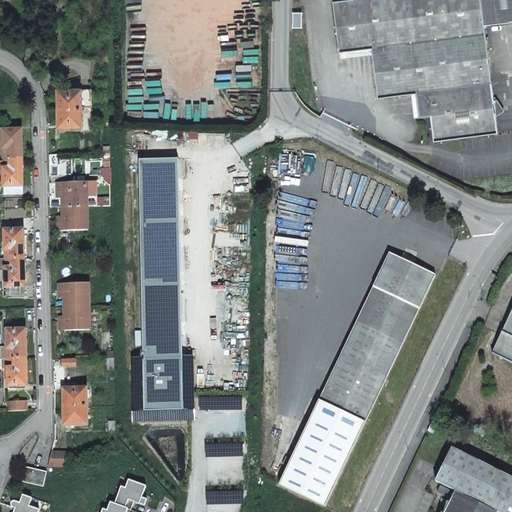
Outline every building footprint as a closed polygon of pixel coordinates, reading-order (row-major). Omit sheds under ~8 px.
[(434,141),(479,135),(498,132),(484,24),(503,22),(499,0),(339,0),(334,1),(340,52),(372,47),(373,55),(378,97),(414,93),(417,118),(431,116),(434,141)] [(511,0),(499,0),(503,22),(511,20),(511,0)] [(301,27),(302,12),(293,12),(293,27),(301,27)] [(341,59),(373,55),(372,47),(340,52),(341,59)] [(317,52),(308,57),(317,79),(327,75),(317,52)] [(67,85),(57,85),(57,89),(80,88),(79,78),(70,80),(67,82),(67,85)] [(80,88),(57,89),(57,107),(58,125),(59,125),(69,125),(82,125),(81,107),(80,89),(80,88)] [(90,106),(90,89),(80,89),(81,107),(90,106)] [(2,158),(21,157),(21,130),(2,130),(2,158)] [(3,194),(22,194),(21,157),(2,158),(3,159),(0,159),(0,168),(2,169),(3,194)] [(140,164),(144,415),(185,415),(181,163),(140,164)] [(87,183),(56,183),(56,193),(62,193),(63,198),(63,207),(87,206),(87,183)] [(87,206),(63,207),(63,222),(57,222),(57,230),(87,230),(87,206)] [(4,259),(23,258),(22,221),(3,222),(4,259)] [(436,275),(413,264),(416,260),(403,254),(401,258),(390,253),(301,439),(348,460),(436,275)] [(6,296),(25,296),(23,258),(4,259),(0,258),(0,269),(4,270),(6,296)] [(59,293),(64,293),(64,307),(88,307),(88,283),(58,283),(59,293)] [(88,307),(64,307),(65,321),(59,321),(59,330),(89,330),(88,307)] [(511,312),(492,353),(511,362),(511,312)] [(6,322),(6,347),(0,346),(0,358),(7,358),(25,358),(25,321),(6,322)] [(6,386),(25,386),(25,358),(7,358),(7,360),(0,359),(0,370),(6,370),(6,386)] [(60,368),(75,367),(75,359),(60,360),(60,368)] [(62,407),(62,418),(63,425),(86,424),(86,406),(85,388),(73,388),(64,388),(62,388),(62,407)] [(24,400),(5,401),(6,411),(24,410),(24,400)] [(444,415),(447,410),(440,407),(438,412),(444,415)] [(444,415),(438,412),(434,419),(441,422),(444,415)] [(279,485),(326,507),(348,460),(301,439),(279,485)] [(511,511),(511,476),(453,447),(436,481),(456,491),(444,511),(511,511)] [(64,466),(65,453),(49,452),(45,465),(64,466)] [(41,486),(43,478),(44,472),(21,466),(18,481),(41,486)] [(126,511),(128,508),(131,509),(134,501),(141,504),(144,497),(142,497),(146,486),(128,479),(125,487),(121,486),(115,503),(110,501),(107,510),(103,508),(101,511),(126,511)] [(36,511),(38,509),(27,505),(30,497),(20,493),(17,501),(13,500),(12,499),(11,500),(9,501),(9,502),(8,503),(8,504),(9,505),(10,506),(12,507),(10,511),(36,511)]
